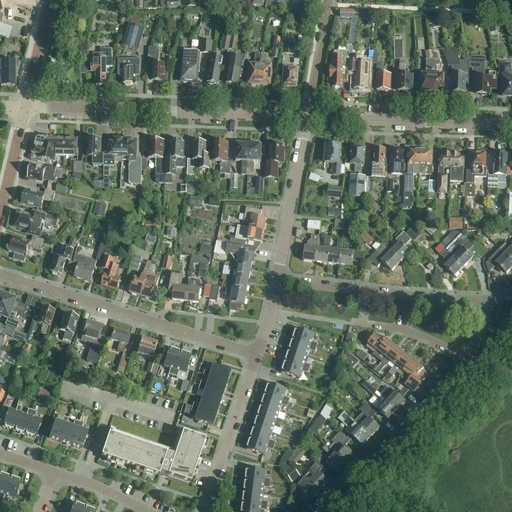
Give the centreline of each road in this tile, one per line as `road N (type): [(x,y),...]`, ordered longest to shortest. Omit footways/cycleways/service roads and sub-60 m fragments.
road 1 (unclassified): [(306,117),(26,107)]
road 2 (residential): [(487,302),(469,357),(322,511)]
road 3 (residential): [(0,275),(256,357)]
road 4 (residential): [(487,302),(278,281)]
road 5 (unclassified): [(511,125),(306,117)]
road 6 (residential): [(306,117),(278,281)]
road 7 (residential): [(256,357),(204,511)]
